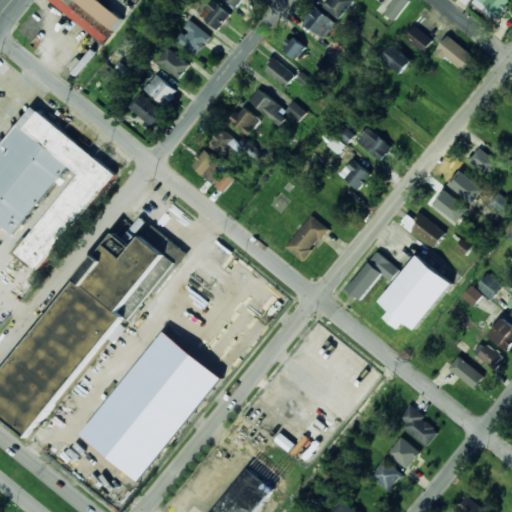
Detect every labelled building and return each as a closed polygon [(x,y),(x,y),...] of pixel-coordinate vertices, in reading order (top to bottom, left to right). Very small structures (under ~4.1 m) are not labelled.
[(125,17),(102,0),(48,0),(106,44),(125,17)] [(219,31),(232,15),(214,0),(201,16),(219,31)] [(228,0),(238,8),(244,0),(228,0)] [(354,2),(352,0),(331,0),(325,7),(339,19),(354,2)] [(411,0),(395,0),(385,13),(395,21),(411,0)] [(479,0),(499,16),(511,1),(510,0),(479,0)] [(325,39),(337,24),(316,7),(304,22),(325,39)] [(176,39),(195,56),(211,38),(192,21),(176,39)] [(425,51),(434,40),(416,26),(407,37),(425,51)] [(297,60),(307,48),(292,36),(283,48),(297,60)] [(476,58),(450,36),(437,50),(463,73),(476,58)] [(383,58),(403,74),(413,61),(393,45),(383,58)] [(180,79),(191,65),(169,48),(158,62),(180,79)] [(297,78),(275,58),(265,69),(286,89),(297,78)] [(312,79),(302,72),(298,79),(308,85),(312,79)] [(178,93),(162,78),(150,91),(166,106),(178,93)] [(250,102),(280,126),(289,115),(299,123),(307,113),(295,103),(288,112),(260,90),(250,102)] [(164,113),(145,96),(133,109),(152,126),(164,113)] [(19,254),(43,272),(118,173),(31,107),(0,147),(0,223),(17,236),(70,165),(80,173),(19,254)] [(262,122),(243,107),(231,121),(250,137),(262,122)] [(393,147),(369,127),(358,142),(382,161),(393,147)] [(356,134),(346,128),(340,137),(349,144),(356,134)] [(211,147),(226,157),(238,141),(222,130),(211,147)] [(329,145),(340,153),(346,145),(336,137),(329,145)] [(488,176),(499,164),(481,148),(470,160),(488,176)] [(238,177),(206,150),(193,166),(224,193),(238,177)] [(373,177),(355,159),(341,174),(359,191),(373,177)] [(449,185),(470,201),(480,188),(459,172),(449,185)] [(462,211),(438,194),(429,207),(453,224),(462,211)] [(503,217),(511,207),(511,205),(500,194),(490,205),(503,217)] [(409,228),(436,250),(449,235),(422,213),(409,228)] [(287,247),(303,261),(331,231),(314,216),(287,247)] [(0,383),(0,416),(32,441),(46,422),(56,430),(65,419),(72,424),(101,387),(86,375),(130,319),(135,323),(190,253),(154,225),(137,247),(117,232),(0,383)] [(393,282),(402,271),(378,252),(348,290),(363,301),(383,275),(393,282)] [(400,329),(406,321),(417,330),(454,283),(419,255),(382,302),(392,310),(386,318),(400,329)] [(503,284),(489,274),(479,289),(494,298),(503,284)] [(485,295),(473,285),(463,297),(475,307),(485,295)] [(509,352),(511,348),(511,325),(504,319),(490,336),(509,352)] [(479,356),(499,371),(507,360),(487,345),(479,356)] [(475,392),(487,377),(469,363),(457,378),(475,392)] [(441,433),(413,405),(399,420),(427,447),(441,433)] [(423,457),(401,436),(389,448),(411,469),(423,457)] [(273,471),(255,458),(215,511),(259,511),(293,466),(282,458),(273,471)] [(404,474),(385,459),(372,476),(390,491),(404,474)] [(481,478),(499,497),(511,485),(493,466),(481,478)] [(465,511),(490,511),(468,495),(459,507),(465,511)] [(356,511),(344,500),(332,511),(356,511)]
